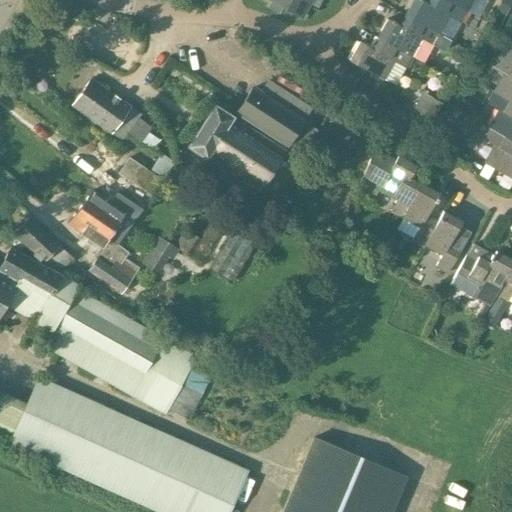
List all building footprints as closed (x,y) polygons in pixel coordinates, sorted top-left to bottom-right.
[(272,0),(270,0),(267,7),(279,14),(283,6),(272,0)] [(272,0),(283,6),(301,17),(310,0),(272,0)] [(423,0),(412,0),(405,14),(416,20),(439,33),(449,16),(461,22),(467,10),(449,0),(427,0),(427,2),(423,0)] [(449,0),(467,10),(472,0),(449,0)] [(511,0),(502,0),(497,10),(506,15),(511,3),(511,0)] [(388,19),(377,37),(387,43),(412,56),(421,39),(433,45),(439,33),(416,20),(405,14),(399,25),(388,19)] [(405,68),(412,56),(387,43),(377,37),(371,48),(360,42),(350,60),(384,79),(394,62),(405,68)] [(471,51),(458,44),(456,48),(451,52),(451,57),(454,62),(460,63),(462,61),(464,63),(471,51)] [(503,74),(494,91),(511,100),(511,61),(499,54),(492,68),(503,74)] [(152,123),(129,106),(89,78),(71,103),(122,140),(128,131),(140,139),(152,123)] [(235,113),(286,146),(287,143),(302,153),(312,138),(297,128),(303,119),(302,118),(309,107),(267,80),(259,91),(253,87),(235,113)] [(511,100),(494,91),(487,103),(499,110),(490,127),(511,138),(511,100)] [(422,92),(413,109),(433,120),(442,103),(422,92)] [(447,103),(438,120),(455,129),(464,112),(447,103)] [(185,145),(206,158),(256,190),(260,185),(284,149),(213,104),(185,145)] [(511,138),(490,127),(477,119),(470,131),(483,139),(495,146),(486,162),(511,176),(511,138)] [(392,212),(403,218),(420,184),(410,178),(416,166),(375,145),(358,185),(377,195),(380,190),(399,200),(392,212)] [(162,151),(161,153),(150,169),(130,155),(118,172),(152,195),(176,161),(162,151)] [(420,184),(403,218),(397,228),(417,239),(416,241),(426,246),(438,222),(428,217),(440,194),(420,184)] [(91,188),(83,198),(96,208),(92,214),(99,220),(95,226),(108,235),(132,200),(119,190),(114,197),(111,195),(108,200),(91,188)] [(129,250),(108,235),(95,226),(99,220),(92,214),(96,208),(83,198),(67,221),(100,245),(95,253),(97,255),(87,268),(121,292),(138,267),(123,257),(129,250)] [(444,212),(438,222),(426,246),(442,254),(436,267),(448,273),(461,247),(452,242),(463,221),(444,212)] [(43,260),(40,263),(59,274),(73,258),(58,244),(60,242),(29,214),(12,232),(43,260)] [(177,246),(190,255),(201,239),(188,230),(177,246)] [(161,239),(146,269),(161,275),(175,246),(161,239)] [(226,246),(215,271),(230,278),(242,253),(226,246)] [(0,309),(4,302),(33,319),(26,333),(45,344),(43,347),(166,416),(169,410),(189,420),(201,397),(182,386),(198,357),(123,313),(77,287),(78,285),(59,274),(40,263),(10,247),(0,263),(0,309)] [(480,286),(498,294),(511,266),(511,258),(498,251),(492,261),(481,255),(479,259),(468,253),(451,286),(474,297),(480,286)] [(511,266),(498,294),(510,301),(511,297),(511,266)] [(496,298),(483,321),(494,327),(507,304),(496,298)] [(0,392),(0,439),(162,511),(227,511),(246,471),(38,377),(26,404),(0,392)] [(391,511),(406,476),(313,437),(281,511),(391,511)]
